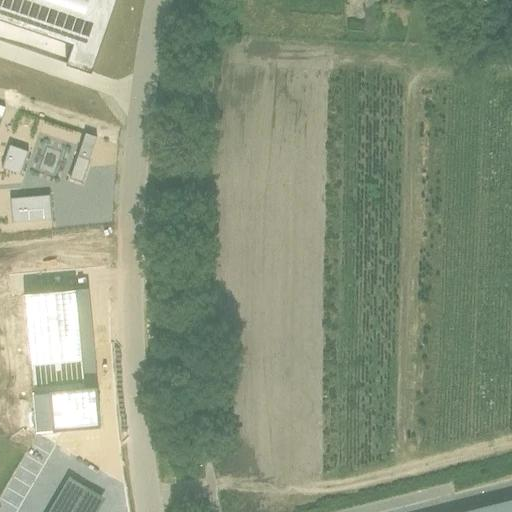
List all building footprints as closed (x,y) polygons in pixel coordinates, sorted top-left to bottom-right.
[(67,66),(93,75),(118,0),(0,0),(0,20),(74,46),(67,66)] [(378,0),(358,0),(362,8),(378,0)] [(85,134),(72,178),(83,182),(96,138),(85,134)] [(11,146),(3,169),(21,175),(28,151),(11,146)] [(49,196),(11,199),(13,222),(51,219),(49,196)] [(25,296),(37,431),(100,425),(97,386),(85,387),(76,291),(25,296)] [(511,511),(511,496),(444,511),(511,511)]
